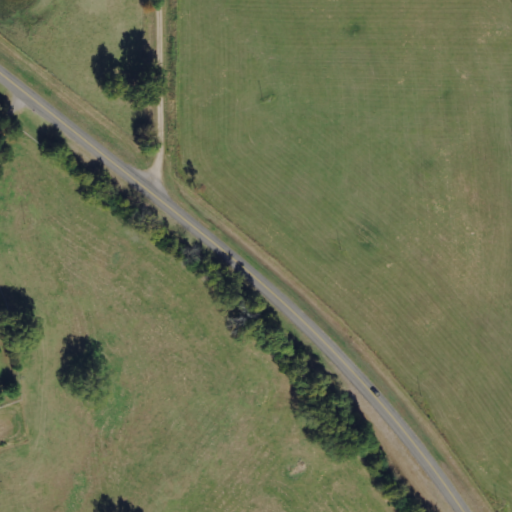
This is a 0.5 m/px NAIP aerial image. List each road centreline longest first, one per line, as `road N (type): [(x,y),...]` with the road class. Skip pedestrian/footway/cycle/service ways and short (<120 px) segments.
road 1 (tertiary): [(459,511),(436,475),(290,310),(0,76)]
road 2 (residential): [(152,196),(166,171),(170,117),(165,0)]
